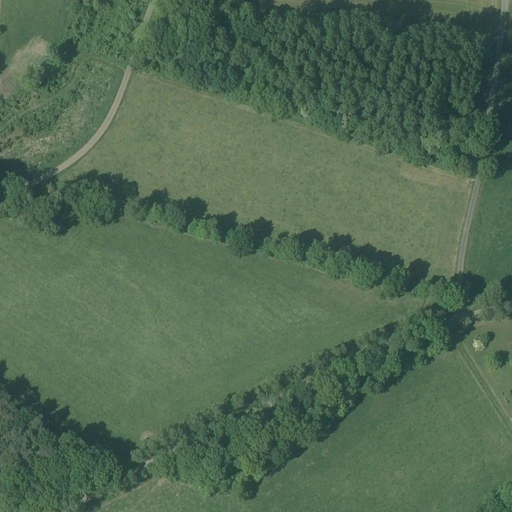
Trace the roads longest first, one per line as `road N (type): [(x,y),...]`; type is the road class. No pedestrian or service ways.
road 1 (unclassified): [(56,511),(448,326),(511,304)]
road 2 (unclassified): [(0,197),(57,170),(104,127),(153,0)]
